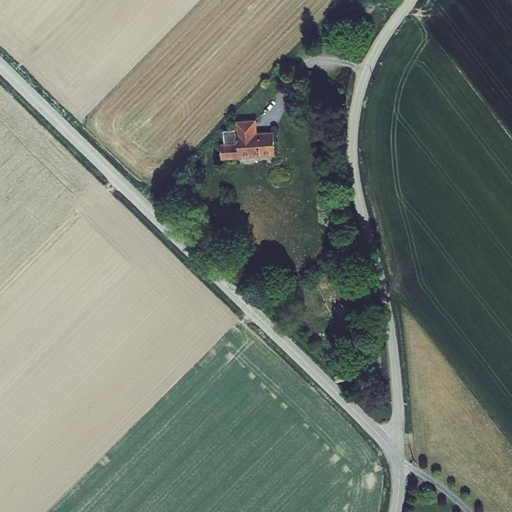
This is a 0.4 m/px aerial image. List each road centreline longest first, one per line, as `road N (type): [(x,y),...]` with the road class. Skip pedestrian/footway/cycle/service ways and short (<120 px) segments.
road 1 (tertiary): [(398,454),(0,65)]
road 2 (unclassified): [(398,454),(393,343),(354,173),(353,133),(369,66),(410,0)]
